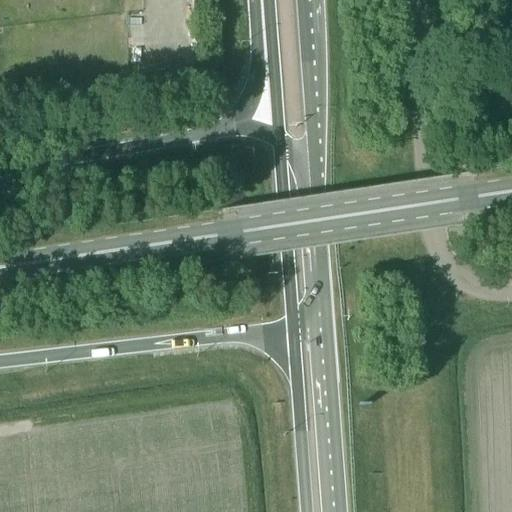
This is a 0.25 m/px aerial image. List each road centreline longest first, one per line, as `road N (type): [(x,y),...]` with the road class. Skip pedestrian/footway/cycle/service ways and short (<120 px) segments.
road 1 (secondary): [(0,267),(511,191)]
road 2 (unclassified): [(511,293),(466,285),(442,264),(424,162),(417,0)]
road 3 (trunk): [(0,361),(293,328)]
road 4 (trunk): [(220,131),(0,171)]
road 5 (trunk): [(339,511),(325,302)]
road 6 (trunk): [(278,141),(293,328)]
road 7 (trunk): [(293,328),(309,511)]
road 8 (trunk): [(314,172),(302,0)]
road 9 (trunk): [(325,302),(314,172)]
